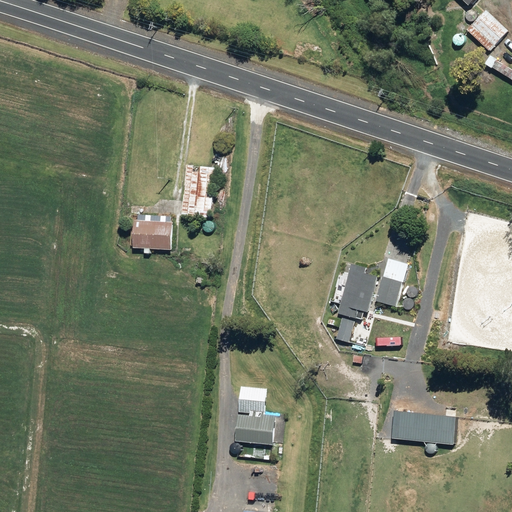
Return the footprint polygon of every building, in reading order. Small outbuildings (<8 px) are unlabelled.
[(461,0),(471,9),(478,0),(461,0)] [(489,0),(485,0),(482,4),(495,16),(501,10),(489,0)] [(487,12),(467,33),(475,40),(476,40),(491,54),(509,33),(487,12)] [(510,67),(507,58),(498,62),(502,71),(510,67)] [(188,166),(183,215),(211,218),(216,169),(188,166)] [(135,249),(172,250),(174,222),(157,222),(157,216),(139,215),(139,221),(136,221),(135,249)] [(383,277),(376,302),(397,307),(403,283),(404,283),(409,265),(390,259),(385,278),(383,277)] [(368,269),(364,268),(365,264),(358,262),(357,266),(353,264),(340,314),(358,319),(361,310),(370,313),(379,277),(377,276),(378,275),(367,272),(368,269)] [(332,318),(330,325),(339,328),(341,320),(332,318)] [(343,319),(337,339),(350,343),(356,323),(343,319)] [(355,356),(354,363),(363,364),(363,357),(355,356)] [(243,387),(237,442),(274,446),(277,416),(265,415),(268,390),(243,387)]
